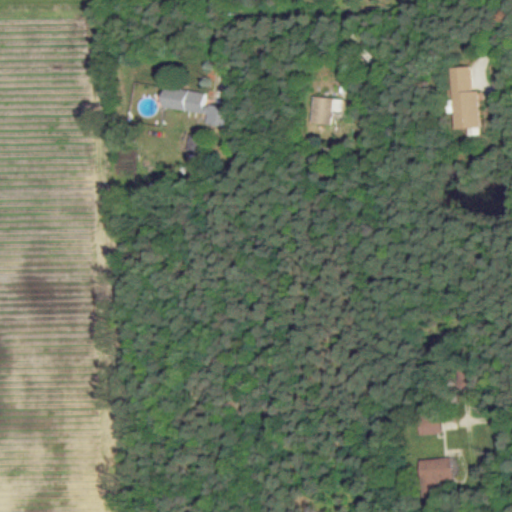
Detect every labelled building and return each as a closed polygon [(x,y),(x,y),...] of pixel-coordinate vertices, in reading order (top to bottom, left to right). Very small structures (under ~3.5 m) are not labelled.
[(471,66),(451,66),(454,128),(481,127),(479,90),(472,91),(471,66)] [(207,93),(164,86),(161,106),(207,113),(206,123),(225,126),(227,114),(220,113),(221,106),(205,104),(207,93)] [(333,110),(341,111),(343,99),(313,95),(311,122),(331,124),(333,110)] [(185,149),(198,153),(203,136),(190,133),(185,149)] [(440,434),(440,419),(419,419),(420,434),(440,434)] [(423,484),(453,482),(451,456),(420,459),(423,484)]
